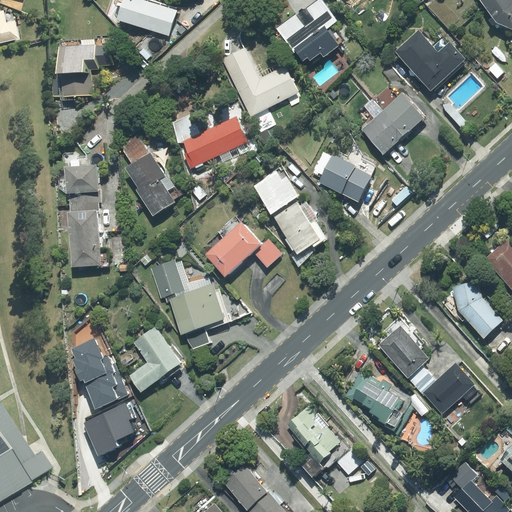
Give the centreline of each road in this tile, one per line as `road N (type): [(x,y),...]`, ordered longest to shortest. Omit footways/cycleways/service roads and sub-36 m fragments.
road 1 (tertiary): [(110,511),(511,149)]
road 2 (unknown): [(291,351),(453,511)]
road 3 (unknown): [(389,261),(511,398)]
road 4 (unknown): [(238,400),(339,511)]
